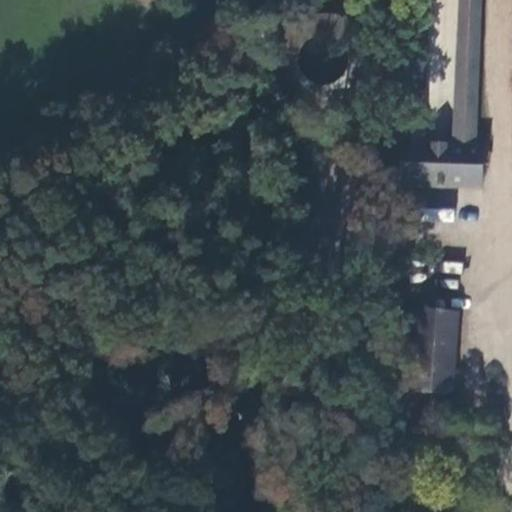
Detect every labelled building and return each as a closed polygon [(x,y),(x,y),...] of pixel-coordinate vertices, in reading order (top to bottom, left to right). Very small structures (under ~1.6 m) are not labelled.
[(486,139),(473,139),(476,0),(459,0),(455,136),(455,147),(417,146),(398,145),(397,169),(485,172),(486,139)] [(402,0),(400,83),(418,84),(420,0),(402,0)] [(344,76),(349,16),(311,13),(306,73),(344,76)] [(400,83),(398,145),(417,146),(417,135),(418,84),(400,83)] [(455,147),(455,136),(417,135),(417,146),(455,147)] [(485,172),(397,169),(396,185),(485,188),(485,172)] [(415,312),(415,319),(415,377),(415,392),(458,392),(458,313),(452,313),(452,299),(429,299),(429,312),(415,312)] [(415,377),(415,319),(401,319),(401,377),(415,377)]
